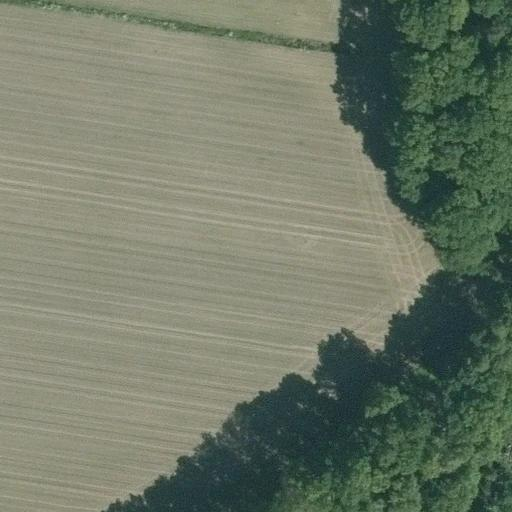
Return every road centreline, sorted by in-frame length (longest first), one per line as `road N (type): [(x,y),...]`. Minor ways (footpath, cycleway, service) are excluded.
road 1 (unclassified): [(471,511),(457,493),(447,446),(455,395),(511,242)]
road 2 (track): [(447,446),(393,453),(318,511)]
